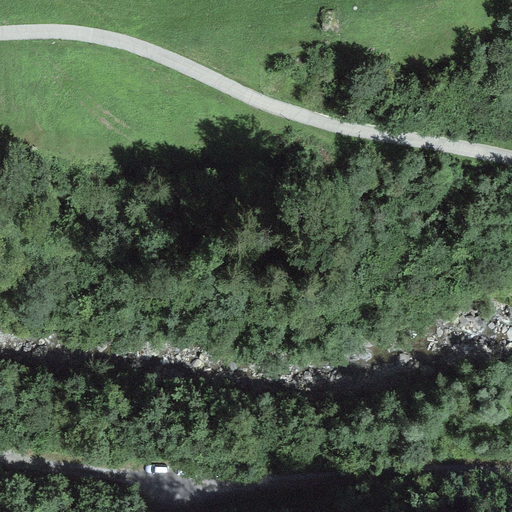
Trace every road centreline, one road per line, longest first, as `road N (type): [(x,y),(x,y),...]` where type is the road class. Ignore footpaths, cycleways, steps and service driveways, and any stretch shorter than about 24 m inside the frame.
road 1 (track): [(0,6),(87,5),(184,39),(285,94),(511,152)]
road 2 (track): [(511,473),(320,482),(113,476),(0,453)]
